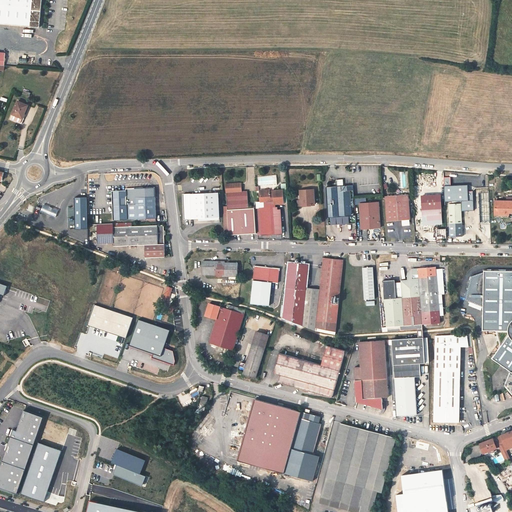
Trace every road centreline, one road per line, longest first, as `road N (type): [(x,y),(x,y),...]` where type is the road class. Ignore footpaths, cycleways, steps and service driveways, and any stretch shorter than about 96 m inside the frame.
road 1 (unclassified): [(166,165),(386,158),(511,166)]
road 2 (unclassified): [(511,250),(177,244)]
road 3 (unclassified): [(200,371),(451,443),(511,419)]
road 4 (unclassified): [(4,391),(40,354),(160,388),(200,371)]
road 5 (unclassified): [(74,511),(93,432),(86,422),(4,391)]
road 6 (primary): [(98,0),(39,163)]
road 7 (unclassified): [(177,244),(200,371)]
road 8 (unclassified): [(42,171),(166,165)]
